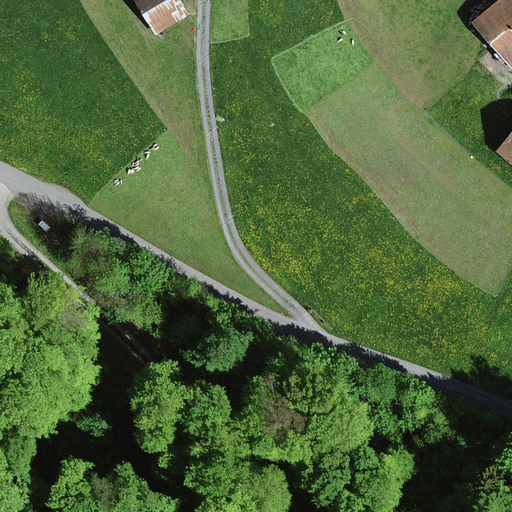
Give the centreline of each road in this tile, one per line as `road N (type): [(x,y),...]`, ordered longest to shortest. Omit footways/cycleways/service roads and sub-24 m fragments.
road 1 (residential): [(0,176),(221,290),(511,398)]
road 2 (track): [(0,214),(1,224),(347,511)]
road 3 (track): [(279,311),(224,220),(203,44),(207,0)]
